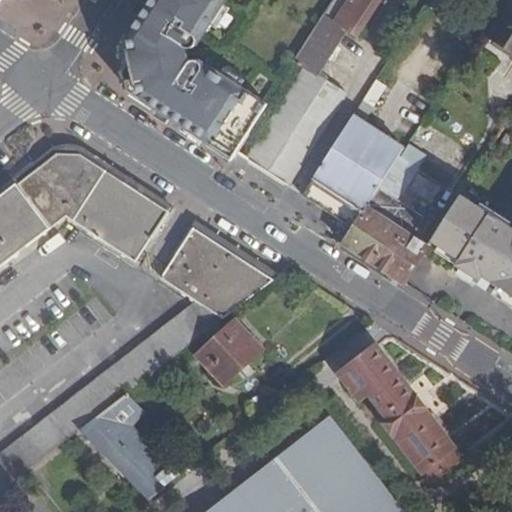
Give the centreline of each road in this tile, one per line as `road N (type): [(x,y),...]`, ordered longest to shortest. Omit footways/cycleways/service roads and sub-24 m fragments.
road 1 (residential): [(399,309),(52,87)]
road 2 (residential): [(511,382),(399,309)]
